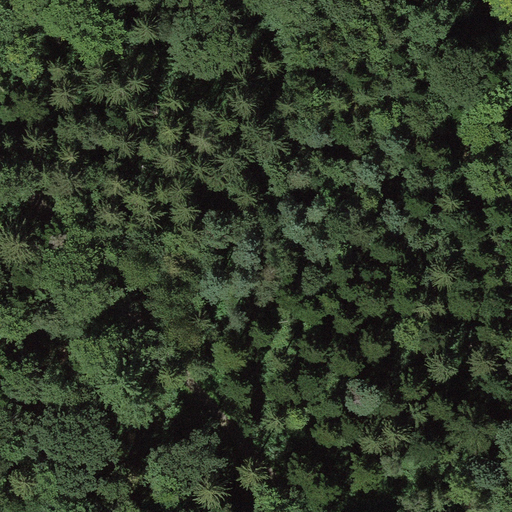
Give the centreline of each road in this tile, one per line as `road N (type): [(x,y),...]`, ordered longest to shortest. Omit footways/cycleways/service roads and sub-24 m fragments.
road 1 (track): [(478,0),(511,117),(511,427),(485,511)]
road 2 (track): [(0,139),(78,195),(341,511)]
